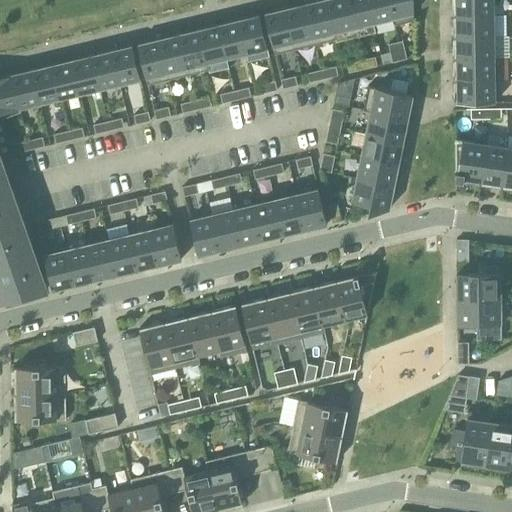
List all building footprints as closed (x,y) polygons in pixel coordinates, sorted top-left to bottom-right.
[(334,33),(326,0),(320,0),(306,3),(316,44),(337,39),(335,32),(334,33)] [(326,0),(334,33),(335,32),(353,28),(346,0),(326,0)] [(346,0),(353,28),(373,23),(367,0),(346,0)] [(367,0),(373,23),(393,19),(388,0),(367,0)] [(388,0),(393,19),(394,18),(395,25),(414,21),(413,0),(388,0)] [(454,0),(455,7),(455,11),(454,11),(454,15),(455,15),(494,15),(494,0),(454,0)] [(296,49),(316,44),(306,3),(286,8),(296,49)] [(275,54),(296,49),(286,8),(265,13),(275,54)] [(239,20),(247,54),(268,49),(260,15),(239,20)] [(455,36),(455,37),(494,36),(494,15),(455,15),(455,16),(454,16),(454,19),(455,20),(455,28),(456,32),(455,32),(454,33),(454,36),(455,36)] [(227,58),(247,54),(239,20),(219,24),(227,58)] [(227,58),(219,24),(199,29),(207,63),(208,63),(227,58)] [(210,70),(208,63),(207,63),(199,29),(179,34),(189,75),(210,70)] [(169,80),(189,75),(179,34),(159,39),(169,80)] [(454,37),(454,41),(455,41),(455,50),(456,50),(456,54),(454,55),(454,58),(455,58),(495,58),(494,36),(455,37),(454,37)] [(148,85),(169,80),(159,39),(138,44),(148,85)] [(393,53),(403,50),(405,50),(403,41),(391,44),(393,53)] [(120,84),(141,79),(133,45),(112,50),(120,84)] [(100,89),(120,84),(112,50),(92,55),(100,89)] [(390,53),(393,62),(405,59),(403,50),(393,53),(390,53)] [(80,94),(100,89),(92,55),(72,60),(80,94)] [(373,57),(361,60),(363,69),(375,67),(373,57)] [(456,79),(456,80),(495,79),(495,58),(455,58),(455,59),(454,59),(454,62),(456,63),(456,71),(456,75),(455,76),(455,79),(456,79)] [(80,94),(72,60),(52,65),(60,99),(80,94)] [(352,72),(363,69),(361,60),(350,63),(352,72)] [(41,103),(60,99),(52,65),(32,69),(41,103)] [(333,67),(322,70),(324,79),(336,76),(333,67)] [(41,103),(32,69),(13,74),(21,108),(41,103)] [(313,82),(324,79),(322,70),(310,72),(313,82)] [(21,108),(13,74),(0,77),(0,303),(49,291),(35,250),(29,252),(0,168),(0,160),(3,160),(3,158),(11,155),(1,113),(21,108)] [(293,77),(281,79),(283,89),(295,86),(293,77)] [(347,98),(351,80),(351,79),(338,82),(335,95),(347,98)] [(456,84),(456,93),(456,97),(455,98),(455,103),(495,103),(495,79),(456,80),(455,80),(455,84),(456,84)] [(264,84),(266,93),(278,90),(275,81),(264,84)] [(371,111),(408,119),(413,95),(375,87),(369,86),(364,110),(371,111)] [(235,91),(237,100),(248,97),(246,88),(235,91)] [(226,103),(237,100),(235,91),(223,93),(226,103)] [(195,100),(197,109),(209,107),(207,97),(195,100)] [(186,112),(197,109),(195,100),(184,103),(186,112)] [(168,116),(166,107),(154,110),(156,119),(168,116)] [(501,108),(486,109),(486,119),(502,119),(501,108)] [(471,119),(486,119),(486,109),(471,109),(471,119)] [(151,121),(149,111),(137,114),(139,123),(151,121)] [(366,133),(404,141),(408,119),(371,111),(366,133)] [(332,112),(329,125),(341,128),(344,114),(332,112)] [(108,121),(110,130),(122,128),(119,118),(108,121)] [(99,133),(110,130),(108,121),(96,124),(99,133)] [(341,128),(329,125),(326,139),(338,141),(341,128)] [(68,131),(70,140),(82,137),(80,128),(68,131)] [(59,143),(70,140),(68,131),(57,134),(59,143)] [(366,133),(361,155),(399,163),(404,141),(366,133)] [(29,140),(31,150),(42,147),(40,138),(29,140)] [(456,171),(456,180),(463,182),(464,180),(470,181),(472,182),(472,181),(476,182),(477,184),(480,184),(480,183),(481,183),(486,144),(455,139),(455,149),(457,150),(457,170),(456,171)] [(19,152),(31,150),(29,140),(17,143),(19,152)] [(486,144),(481,183),(481,184),(484,185),(485,183),(491,184),(494,185),(494,184),(498,185),(498,187),(501,187),(502,186),(508,147),(486,144)] [(507,187),(507,186),(511,187),(511,147),(508,147),(502,186),(503,186),(502,187),(506,188),(507,187)] [(361,155),(357,178),(395,185),(399,163),(361,155)] [(311,156),(299,159),(301,168),(313,165),(311,156)] [(335,159),(323,156),(320,170),(332,172),(335,159)] [(279,164),(268,166),(270,176),(281,173),(279,164)] [(258,178),(270,176),(268,166),(256,169),(258,178)] [(237,174),(226,177),(228,186),(239,183),(237,174)] [(216,188),(228,186),(226,177),(214,179),(216,188)] [(368,214),(390,209),(395,185),(357,178),(352,201),(370,205),(368,214)] [(182,187),(184,196),(196,193),(194,184),(182,187)] [(319,188),(297,193),(305,229),(327,224),(319,188)] [(165,191),(154,194),(156,203),(168,200),(165,191)] [(284,235),(305,229),(297,193),(275,199),(284,235)] [(134,199),(122,202),(124,211),(136,208),(134,199)] [(275,199),(254,204),(263,240),(284,235),(275,199)] [(113,213),(124,211),(122,202),(111,204),(113,213)] [(342,221),(338,203),(329,205),(333,223),(342,221)] [(242,245),(263,240),(254,204),(233,209),(242,245)] [(92,209),(80,212),(82,221),(94,218),(92,209)] [(233,209),(212,214),(220,250),(242,245),(233,209)] [(71,224),(82,221),(80,212),(69,214),(71,224)] [(199,255),(220,250),(212,214),(190,219),(199,255)] [(37,222),(39,231),(51,228),(49,219),(37,222)] [(173,223),(151,229),(160,265),(182,259),(173,223)] [(139,270),(160,265),(151,229),(130,234),(139,270)] [(130,234),(109,239),(118,275),(139,270),(130,234)] [(97,280),(118,275),(109,239),(88,244),(97,280)] [(468,241),(457,241),(457,260),(465,260),(465,251),(468,251),(468,241)] [(88,244),(66,249),(75,285),(97,280),(88,244)] [(53,290),(75,285),(66,249),(45,254),(53,290)] [(457,273),(457,298),(501,298),(501,262),(476,262),(476,273),(457,273)] [(346,320),(368,315),(370,306),(368,306),(370,296),(372,288),(374,279),(375,279),(377,271),(345,278),(345,280),(340,281),(340,280),(337,280),(337,281),(346,320)] [(346,320),(337,281),(336,281),(336,280),(321,284),(322,285),(317,287),(317,285),(314,286),(314,287),(313,287),(323,325),(324,325),(346,320)] [(290,293),(301,338),(326,332),(324,325),(323,325),(313,287),(313,286),(298,290),(299,291),(294,292),(293,291),(290,291),(291,292),(290,293)] [(267,298),(278,344),(301,338),(290,293),(289,292),(275,295),(275,297),(270,298),(270,296),(267,297),(267,298)] [(278,344),(267,298),(266,298),(266,297),(252,301),(252,302),(247,303),(247,302),(242,303),(253,350),(278,344)] [(501,323),(501,298),(457,298),(457,324),(477,323),(477,328),(477,339),(502,339),(501,323)] [(221,350),(219,350),(221,357),(247,351),(236,305),(219,309),(220,310),(215,311),(214,310),(212,310),(212,311),(211,312),(221,350)] [(199,355),(219,350),(221,350),(211,312),(211,311),(196,314),(196,316),(192,317),(191,315),(188,316),(189,317),(188,317),(197,356),(199,355)] [(197,356),(188,317),(187,316),(173,320),(173,321),(168,322),(168,321),(165,322),(165,323),(176,368),(200,362),(199,355),(197,356)] [(176,368),(165,323),(164,323),(164,322),(150,325),(150,327),(145,328),(145,327),(140,328),(151,374),(176,368)] [(73,332),(76,346),(98,341),(95,327),(73,332)] [(458,364),(469,364),(469,342),(458,342),(458,364)] [(341,359),(338,374),(349,371),(351,361),(341,359)] [(324,363),(321,378),(332,375),(334,366),(324,363)] [(15,367),(15,394),(66,393),(66,366),(50,367),(50,365),(48,365),(48,367),(25,367),(25,365),(24,365),(24,367),(15,367)] [(307,368),(304,382),(315,379),(317,370),(307,368)] [(285,374),(288,386),(298,384),(295,372),(285,374)] [(285,374),(275,376),(278,388),(288,386),(285,374)] [(470,376),(459,375),(450,395),(466,398),(470,376)] [(242,386),(230,389),(232,399),(244,397),(242,386)] [(221,402),(232,399),(230,389),(218,392),(221,402)] [(66,393),(15,394),(15,420),(66,420),(66,393)] [(195,398),(183,401),(186,411),(198,408),(195,398)] [(348,410),(347,410),(339,408),(340,406),(338,406),(338,408),(315,403),(316,401),(314,401),(314,403),(298,400),(293,426),(343,436),(348,410)] [(174,414),(186,411),(183,401),(172,404),(174,414)] [(461,462),(486,466),(492,422),(493,422),(494,415),(468,411),(461,462)] [(119,427),(115,413),(85,420),(89,434),(119,427)] [(486,466),(511,469),(511,459),(511,424),(493,422),(492,422),(486,466)] [(341,445),(342,439),(343,436),(293,426),(288,452),(337,462),(339,456),(337,456),(339,448),(340,449),(341,445)] [(258,448),(264,471),(278,468),(272,445),(258,448)] [(17,467),(17,468),(46,461),(42,446),(12,453),(12,468),(17,467)] [(250,474),(264,471),(258,448),(244,451),(250,474)] [(206,461),(209,470),(218,510),(222,509),(243,504),(243,503),(242,498),(244,497),(243,496),(241,496),(240,489),(242,489),(241,488),(239,488),(237,478),(250,474),(244,451),(231,455),(206,461)] [(210,511),(215,511),(218,510),(209,470),(185,476),(182,466),(168,470),(174,493),(187,489),(190,500),(188,500),(188,502),(190,501),(192,508),(190,509),(190,510),(192,510),(192,511),(210,511)] [(131,479),(133,488),(138,511),(164,511),(164,508),(166,507),(165,506),(163,506),(161,496),(174,493),(168,470),(155,473),(131,479)] [(56,497),(58,506),(57,507),(58,511),(93,511),(98,511),(93,488),(91,482),(52,491),(54,497),(56,497)] [(138,511),(133,488),(109,494),(106,485),(93,488),(98,511),(112,508),(112,511),(138,511)] [(58,511),(57,507),(58,506),(56,497),(12,507),(12,511),(58,511)]
